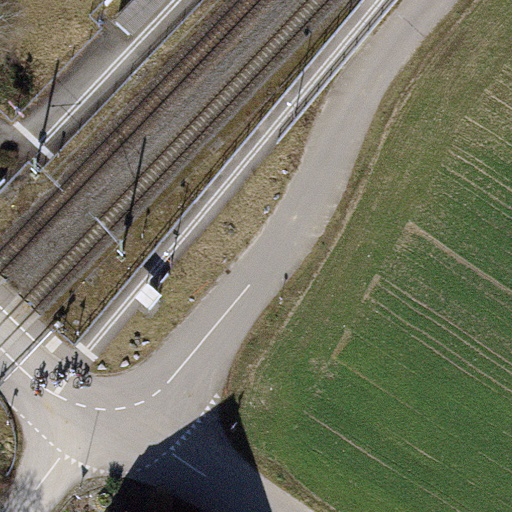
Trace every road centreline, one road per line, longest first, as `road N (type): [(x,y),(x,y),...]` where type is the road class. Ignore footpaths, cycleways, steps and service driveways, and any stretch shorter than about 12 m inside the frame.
road 1 (unclassified): [(269,511),(97,409),(59,395),(0,344)]
road 2 (track): [(97,409),(22,511)]
